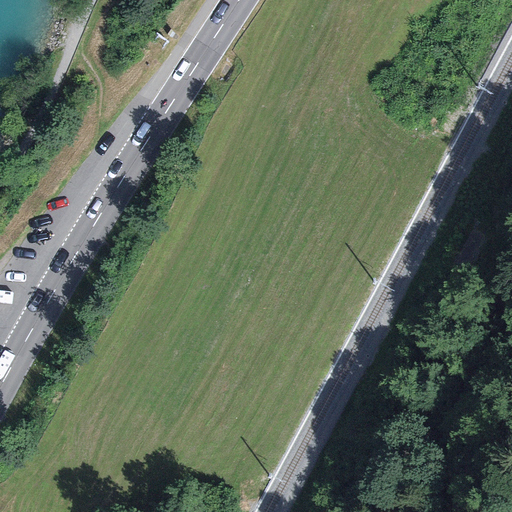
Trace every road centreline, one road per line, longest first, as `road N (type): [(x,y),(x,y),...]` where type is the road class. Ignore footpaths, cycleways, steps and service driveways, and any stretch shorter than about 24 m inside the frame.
road 1 (trunk): [(358,0),(133,426),(95,470),(56,482),(0,467)]
road 2 (trunk): [(142,511),(393,0)]
road 3 (primary): [(0,387),(239,0)]
